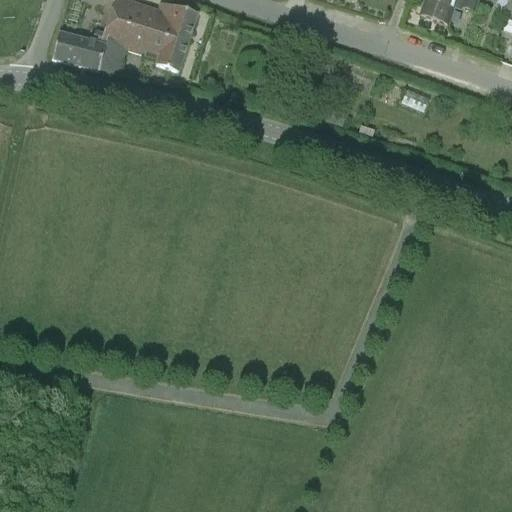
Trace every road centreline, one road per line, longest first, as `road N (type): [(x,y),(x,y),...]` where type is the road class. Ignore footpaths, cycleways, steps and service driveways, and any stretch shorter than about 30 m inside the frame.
road 1 (tertiary): [(511,211),(115,90),(30,80)]
road 2 (unclassified): [(390,48),(232,0)]
road 3 (unclassified): [(511,90),(390,48)]
